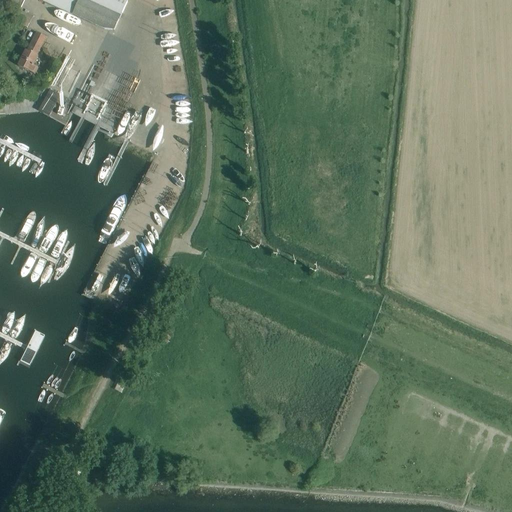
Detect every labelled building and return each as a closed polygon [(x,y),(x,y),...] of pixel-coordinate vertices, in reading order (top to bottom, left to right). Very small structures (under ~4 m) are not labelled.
[(38,0),(104,30),(114,31),(127,0),(38,0)] [(47,37),(36,32),(26,50),(18,65),(35,74),(38,68),(33,65),(38,56),(37,56),(47,37)] [(168,330),(162,342),(167,344),(173,333),(168,330)] [(127,381),(117,375),(111,388),(121,393),(127,381)] [(73,467),(66,480),(77,486),(84,473),(73,467)]
